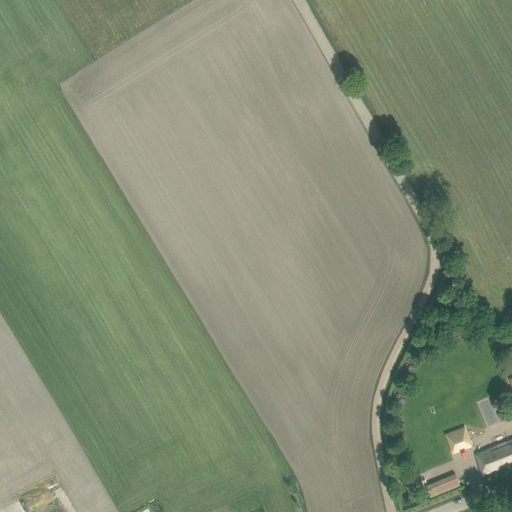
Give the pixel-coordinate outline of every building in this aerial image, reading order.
[(458,284),(448,293),(453,299),(454,298),(457,301),(466,292),(458,284)] [(464,426),(446,433),(453,452),(471,445),(464,426)] [(511,440),(475,455),(482,475),(497,469),(497,468),(511,462),(511,440)] [(455,474),(449,476),(453,488),(460,485),(455,474)] [(113,501),(93,511),(117,511),(119,511),(113,501)]
